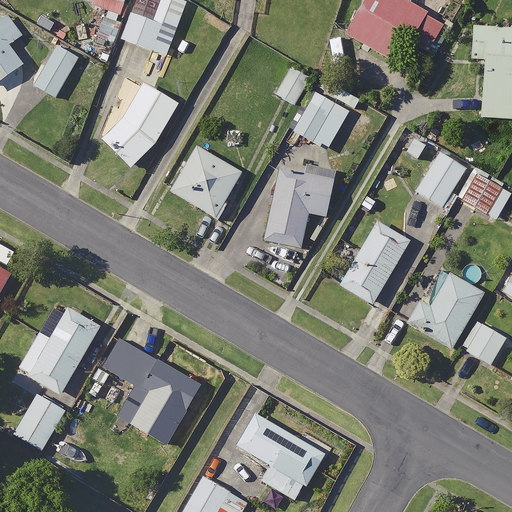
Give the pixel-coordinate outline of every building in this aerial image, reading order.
[(121,0),(89,0),(88,5),(116,15),(121,0)] [(169,0),(132,0),(130,5),(162,19),(169,0)] [(439,24),(398,0),(358,0),(340,33),(381,58),(395,35),(423,51),(439,24)] [(158,25),(126,12),(116,39),(148,51),(158,25)] [(0,77),(19,62),(5,46),(17,35),(0,14),(0,77)] [(511,26),(468,24),(466,58),(479,59),(476,116),(511,118),(511,26)] [(74,56),(53,45),(30,86),(52,98),(74,56)] [(308,77),(288,66),(272,94),(291,105),(308,77)] [(139,81),(119,116),(97,139),(128,168),(151,143),(177,102),(139,81)] [(346,111),(308,89),(285,127),(323,150),(346,111)] [(165,191),(215,219),(224,204),(220,202),(237,172),(191,146),(165,191)] [(462,168),(435,152),(412,191),(443,210),(452,196),(447,194),(462,168)] [(510,189),(470,167),(452,198),(492,220),(510,189)] [(329,179),(274,168),(259,240),(296,248),(304,213),(321,217),(329,179)] [(405,241),(372,222),(334,285),(368,304),(405,241)] [(480,293),(435,267),(402,323),(446,349),(480,293)] [(511,275),(510,274),(500,292),(511,299),(511,275)] [(46,302),(31,295),(17,322),(32,329),(46,302)] [(46,338),(24,376),(56,395),(58,391),(72,400),(103,346),(89,338),(95,326),(54,302),(37,332),(46,338)] [(502,338),(473,321),(457,347),(486,365),(502,338)] [(196,384),(115,338),(99,367),(131,385),(113,417),(163,445),(196,384)] [(62,409),(33,393),(10,434),(39,451),(62,409)] [(319,453),(251,414),(233,446),(264,464),(255,480),(292,501),(319,453)] [(237,511),(243,502),(199,476),(177,511),(237,511)]
